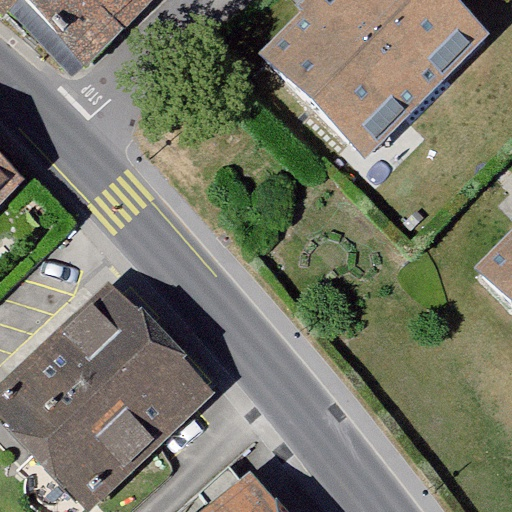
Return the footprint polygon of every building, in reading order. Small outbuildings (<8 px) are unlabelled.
[(0,0),(0,16),(6,21),(21,6),(22,0),(0,0)] [(22,0),(21,6),(84,67),(158,0),(22,0)] [(435,0),(333,0),(260,77),(360,173),(483,46),(435,0)] [(0,223),(15,209),(0,193),(0,223)] [(511,242),(470,286),(511,327),(511,242)] [(95,511),(205,406),(106,304),(0,406),(0,439),(70,511),(95,511)] [(270,511),(256,492),(227,511),(270,511)]
